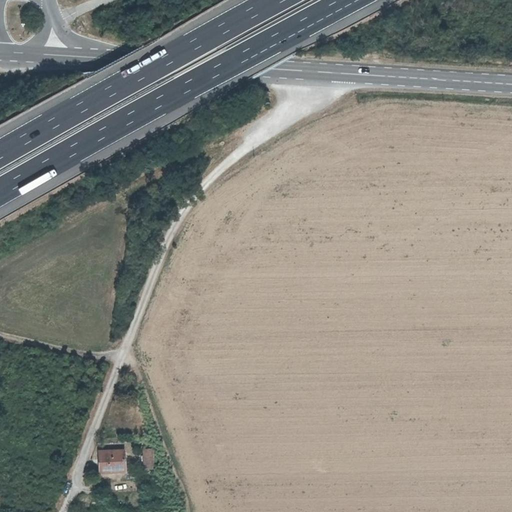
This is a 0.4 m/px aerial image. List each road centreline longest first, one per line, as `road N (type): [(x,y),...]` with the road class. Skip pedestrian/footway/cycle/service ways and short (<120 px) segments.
road 1 (primary): [(97,59),(511,82)]
road 2 (motorway): [(0,188),(344,0)]
road 3 (motorway): [(273,0),(0,152)]
road 4 (track): [(126,342),(189,511)]
road 5 (track): [(121,354),(0,332)]
